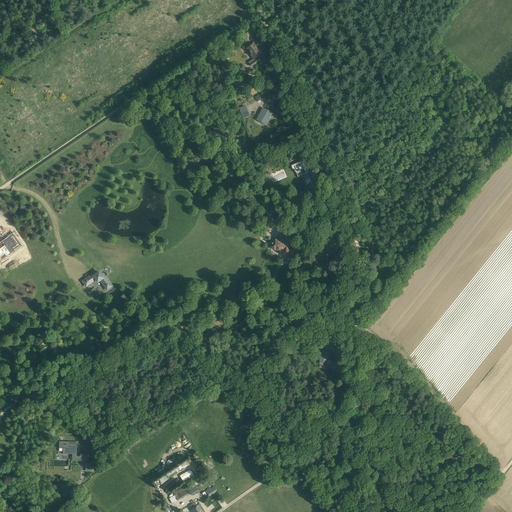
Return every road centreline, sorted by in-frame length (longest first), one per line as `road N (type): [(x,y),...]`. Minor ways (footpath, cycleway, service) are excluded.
road 1 (track): [(0,188),(259,13)]
road 2 (track): [(356,299),(350,223),(259,13)]
road 3 (track): [(503,472),(356,323)]
road 4 (track): [(354,511),(356,330)]
road 5 (unknown): [(355,415),(218,511)]
